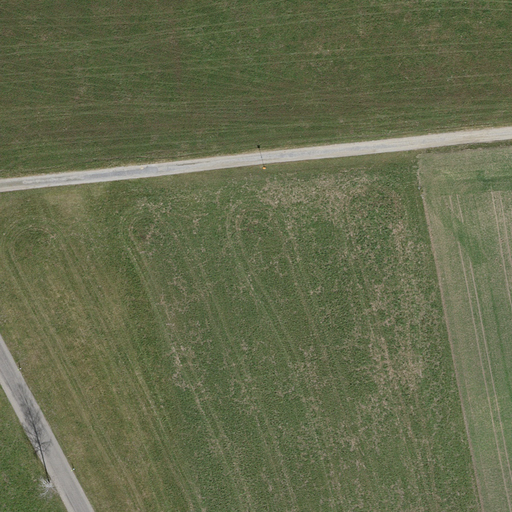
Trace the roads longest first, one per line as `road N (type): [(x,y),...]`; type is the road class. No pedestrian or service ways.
road 1 (track): [(0,185),(511,134)]
road 2 (unclassified): [(81,511),(0,359)]
